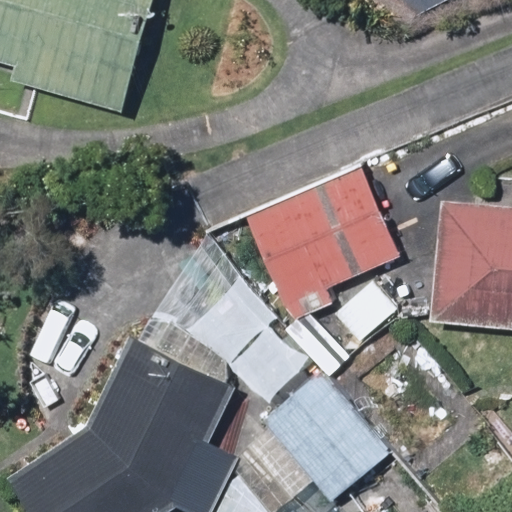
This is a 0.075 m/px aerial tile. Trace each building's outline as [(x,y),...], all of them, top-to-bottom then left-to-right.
[(155,0),(0,0),(0,63),(10,66),(6,85),(131,113),(155,0)] [(402,256),(362,171),(242,227),(283,313),(402,256)] [(511,210),(430,205),(423,330),(511,335),(511,210)] [(27,511),(173,511),(177,510),(180,511),(216,511),(236,476),(230,468),(214,443),(238,388),(129,340),(92,426),(7,481),(27,511)] [(388,452),(322,374),(263,423),(268,428),(314,483),(329,501),(388,452)] [(268,428),(233,458),(230,468),(236,476),(267,511),(280,511),(314,483),(268,428)] [(267,511),(236,476),(216,511),(267,511)]
